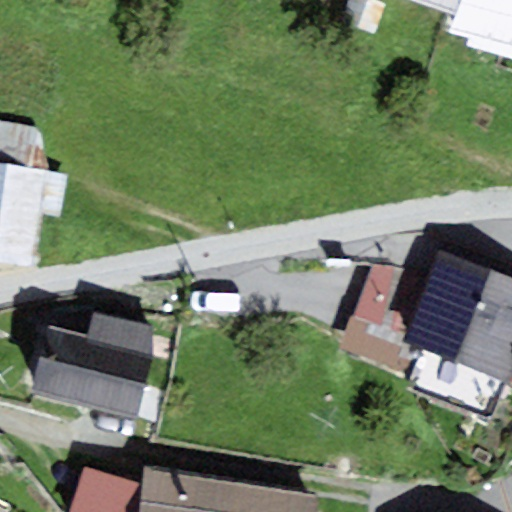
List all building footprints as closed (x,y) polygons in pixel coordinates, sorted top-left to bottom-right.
[(413,0),(452,14),(456,0),(413,0)] [(511,45),(511,0),(456,0),(452,14),(448,26),(511,45)] [(48,171),(0,163),(0,269),(31,274),(48,171)] [(511,283),(428,255),(422,273),(397,349),(423,358),(511,387),(511,283)] [(397,349),(422,273),(373,256),(339,354),(415,381),(423,358),(397,349)] [(85,341),(47,334),(35,402),(138,420),(154,329),(89,317),(85,341)] [(145,511),(147,494),(88,473),(74,511),(145,511)] [(317,511),(317,503),(149,476),(147,494),(145,511),(317,511)]
